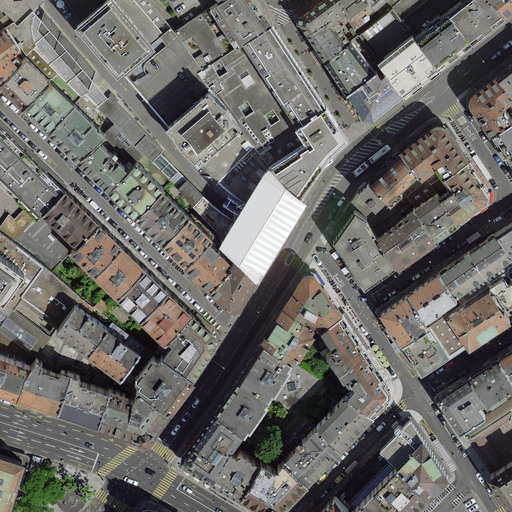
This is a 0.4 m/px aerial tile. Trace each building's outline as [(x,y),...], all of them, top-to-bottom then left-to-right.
[(15,2),(13,0),(0,0),(0,6),(7,14),(14,22),(18,25),(33,11),(44,0),(43,0),(23,0),(22,1),(15,2)] [(67,0),(81,22),(106,0),(67,0)] [(121,68),(153,41),(117,0),(106,0),(81,22),(121,68)] [(117,0),(153,41),(171,26),(149,0),(117,0)] [(272,23),(256,0),(221,0),(220,1),(210,7),(236,47),(245,42),(272,23)] [(335,23),(339,23),(349,16),(346,10),(348,9),(341,0),(324,0),(302,16),(300,21),(308,33),(332,17),(335,23)] [(355,25),(364,19),(377,10),(376,7),(370,0),(341,0),(348,9),(346,10),(349,16),(355,25)] [(384,0),(376,7),(377,10),(382,16),(393,7),(401,0),(384,0)] [(427,0),(401,0),(393,7),(403,19),(427,0)] [(462,0),(448,11),(472,42),(505,16),(492,0),(462,0)] [(511,0),(492,0),(505,16),(511,10),(511,0)] [(227,53),(236,47),(210,7),(201,14),(227,53)] [(381,63),(415,36),(403,19),(393,7),(382,16),(369,27),(359,34),(381,63)] [(18,25),(14,22),(6,27),(21,47),(27,56),(34,49),(38,45),(34,36),(33,28),(33,21),(36,14),(33,11),(18,25)] [(97,72),(45,11),(42,21),(38,31),(90,91),(93,82),(97,72)] [(422,31),(415,36),(439,67),(446,62),(472,42),(448,11),(422,31)] [(109,97),(93,82),(90,91),(38,31),(42,21),(36,14),(33,21),(33,28),(34,36),(38,45),(34,49),(58,73),(81,98),(85,94),(99,108),(109,97)] [(227,53),(201,14),(184,25),(175,30),(203,69),(227,53)] [(326,61),(350,41),(339,23),(335,23),(332,17),(308,33),(326,61)] [(359,34),(369,27),(364,19),(355,25),(350,29),(355,37),(359,34)] [(121,68),(81,22),(78,25),(118,72),(121,68)] [(326,106),(272,23),(245,42),(299,124),(326,106)] [(170,126),(212,90),(199,72),(203,69),(175,30),(171,26),(153,41),(121,68),(170,126)] [(21,47),(6,27),(0,31),(0,83),(0,84),(18,65),(12,59),(8,55),(21,47)] [(359,34),(355,37),(354,38),(377,69),(381,75),(387,71),(381,63),(359,34)] [(439,67),(415,36),(381,63),(387,71),(405,95),(439,67)] [(348,92),(377,69),(354,38),(350,41),(326,61),(348,92)] [(296,126),(299,124),(245,42),(236,47),(227,53),(203,69),(199,72),(212,90),(239,125),(254,145),(260,152),(296,126)] [(51,81),(58,73),(34,49),(27,56),(51,81)] [(17,55),(12,59),(18,65),(23,61),(17,55)] [(27,56),(23,61),(18,65),(0,84),(25,107),(51,81),(27,56)] [(511,64),(498,76),(511,95),(511,64)] [(381,75),(377,69),(348,92),(363,116),(374,118),(405,95),(387,71),(381,75)] [(75,104),(81,98),(58,73),(51,81),(75,104)] [(492,134),(511,120),(511,118),(505,108),(505,103),(511,97),(511,95),(498,76),(475,94),(473,106),(492,134)] [(75,104),(51,81),(25,107),(49,131),(75,104)] [(199,160),(239,125),(212,90),(170,126),(169,127),(175,134),(182,144),(199,160)] [(81,98),(75,104),(105,134),(114,123),(99,108),(85,94),(81,98)] [(112,94),(109,97),(114,103),(118,100),(112,94)] [(99,108),(114,123),(144,154),(152,162),(161,153),(162,151),(114,103),(109,97),(99,108)] [(105,134),(75,104),(49,131),(79,161),(99,140),(105,134)] [(326,106),(299,124),(296,126),(306,142),(270,165),(273,169),(300,197),(331,154),(348,138),(326,106)] [(511,163),(511,120),(492,134),(511,163)] [(114,123),(105,134),(135,163),(137,161),(144,154),(114,123)] [(427,178),(431,184),(444,176),(467,160),(446,128),(443,125),(438,124),(434,126),(401,152),(419,172),(425,180),(427,178)] [(0,174),(25,149),(0,125),(0,174)] [(219,180),(254,145),(239,125),(199,160),(219,180)] [(306,142),(296,126),(260,152),(270,165),(306,142)] [(112,153),(99,140),(79,161),(109,190),(129,169),(115,156),(112,153)] [(251,205),(273,169),(270,165),(260,152),(254,145),(219,180),(230,190),(251,205)] [(0,182),(25,207),(37,219),(65,189),(25,149),(0,174),(0,182)] [(400,189),(419,172),(401,152),(371,180),(386,197),(391,203),(403,192),(400,189)] [(180,188),(188,180),(161,153),(152,162),(180,188)] [(467,160),(444,176),(452,188),(440,196),(458,222),(485,203),(488,191),(467,160)] [(135,163),(129,169),(109,190),(136,216),(163,189),(164,188),(137,161),(135,163)] [(249,207),(245,214),(277,234),(280,229),(300,197),(273,169),(251,205),(249,207)] [(391,203),(401,214),(413,202),(407,196),(425,180),(419,172),(400,189),(403,192),(391,203)] [(416,208),(437,193),(431,184),(427,178),(425,180),(407,196),(413,202),(416,208)] [(194,205),(203,196),(188,180),(180,188),(194,205)] [(386,197),(371,180),(360,190),(376,207),(386,197)] [(77,245),(99,222),(65,189),(44,212),(77,245)] [(190,216),(163,189),(136,216),(164,243),(190,216)] [(376,207),(360,190),(350,204),(355,208),(368,216),(366,218),(379,237),(398,223),(405,217),(401,214),(391,203),(386,197),(376,207)] [(440,196),(438,192),(437,193),(416,208),(436,237),(458,222),(440,196)] [(232,236),(239,223),(212,204),(203,196),(194,205),(227,240),(232,236)] [(355,208),(350,204),(333,228),(337,234),(355,208)] [(9,213),(0,225),(0,230),(15,242),(37,219),(25,207),(14,218),(9,213)] [(366,218),(368,216),(355,208),(337,234),(334,239),(365,286),(398,264),(379,237),(366,218)] [(398,223),(379,237),(398,264),(436,237),(416,208),(405,217),(398,223)] [(47,266),(53,271),(59,264),(71,251),(77,245),(44,212),(37,219),(15,242),(47,266)] [(232,236),(227,240),(241,254),(255,269),(269,245),(274,238),(277,234),(245,214),(243,218),(240,222),(239,223),(232,236)] [(186,265),(209,241),(213,238),(190,216),(164,243),(186,265)] [(511,221),(507,225),(496,232),(510,254),(511,252),(511,221)] [(95,273),(122,245),(99,222),(77,245),(71,251),(95,273)] [(0,230),(0,299),(15,310),(22,302),(58,328),(75,303),(80,296),(81,295),(78,292),(60,277),(53,271),(47,266),(15,242),(0,230)] [(496,232),(440,272),(457,296),(462,304),(511,269),(511,256),(510,254),(496,232)] [(211,289),(228,272),(228,269),(225,266),(230,261),(209,241),(186,265),(211,289)] [(118,296),(146,267),(122,245),(95,273),(118,296)] [(228,272),(211,289),(230,308),(241,306),(260,275),(255,269),(241,254),(230,265),(230,272),(228,272)] [(66,271),(59,264),(53,271),(60,277),(66,271)] [(142,318),(170,290),(146,267),(118,296),(142,318)] [(317,322),(321,327),(343,312),(335,301),(316,272),(314,270),(311,270),(308,270),(305,271),(304,272),(283,305),(315,325),(317,322)] [(426,318),(457,296),(440,272),(408,294),(426,318)] [(490,291),(493,295),(497,293),(508,308),(511,305),(511,281),(510,282),(506,275),(490,285),(489,289),(490,291)] [(169,337),(193,313),(170,290),(142,318),(166,341),(169,337)] [(490,291),(456,314),(450,318),(467,343),(470,348),(510,321),(504,312),(500,315),(492,303),(496,300),(493,295),(490,291)] [(408,294),(382,312),(403,344),(430,325),(426,318),(408,294)] [(94,307),(80,296),(75,303),(90,314),(95,307),(94,307)] [(128,333),(142,318),(118,296),(108,306),(101,313),(113,321),(128,333)] [(426,318),(430,325),(453,310),(462,304),(457,296),(426,318)] [(0,354),(32,364),(36,357),(51,336),(15,310),(0,299),(0,354)] [(94,307),(95,307),(101,313),(108,306),(101,300),(94,307)] [(504,312),(496,300),(492,303),(500,315),(504,312)] [(108,327),(90,314),(75,303),(58,328),(57,328),(75,341),(89,353),(108,327)] [(315,325),(283,305),(262,341),(294,361),(297,357),(300,358),(316,333),(313,331),(315,325)] [(456,314),(453,310),(430,325),(450,355),(467,343),(450,318),(456,314)] [(339,370),(368,350),(343,312),(321,327),(333,346),(333,348),(327,352),(339,370)] [(175,342),(164,356),(194,377),(215,346),(213,333),(193,313),(169,337),(175,342)] [(128,333),(113,321),(108,327),(140,352),(145,345),(128,333)] [(430,325),(403,344),(423,373),(450,355),(430,325)] [(140,353),(140,352),(108,327),(89,353),(107,365),(122,377),(131,365),(140,353)] [(294,361),(262,341),(240,377),(269,396),(294,361)] [(151,350),(145,345),(140,352),(140,353),(150,360),(152,356),(149,353),(151,350)] [(511,349),(500,358),(511,375),(511,349)] [(355,384),(347,394),(374,415),(390,398),(391,384),(368,350),(339,370),(344,377),(346,376),(349,381),(352,379),(355,384)] [(32,364),(0,354),(0,389),(1,390),(18,395),(26,373),(32,364)] [(137,388),(140,390),(169,411),(194,377),(164,356),(162,355),(159,359),(155,356),(152,356),(150,360),(141,371),(137,376),(137,378),(142,381),(137,388)] [(36,357),(32,364),(26,373),(18,395),(45,404),(59,408),(71,370),(63,367),(60,373),(55,371),(41,367),(43,362),(36,357)] [(511,375),(500,358),(471,377),(485,398),(487,401),(511,384),(511,375)] [(325,381),(294,361),(269,396),(297,414),(300,410),(325,381)] [(71,370),(80,374),(82,369),(67,364),(64,365),(63,367),(71,370)] [(122,377),(137,388),(142,381),(137,378),(137,376),(141,371),(131,365),(122,377)] [(80,374),(71,370),(59,408),(99,422),(107,399),(110,390),(87,382),(78,379),(80,374)] [(89,377),(80,374),(78,379),(87,382),(89,377)] [(137,388),(122,377),(110,388),(126,393),(125,397),(134,399),(140,390),(137,388)] [(265,402),(269,396),(240,377),(228,393),(216,410),(243,431),(244,432),(248,426),(251,425),(266,404),(265,402)] [(471,377),(439,398),(461,430),(465,427),(485,414),(478,403),(485,398),(471,377)] [(110,388),(110,390),(107,399),(131,407),(134,399),(125,397),(126,393),(110,388)] [(131,407),(107,399),(99,422),(147,439),(169,411),(140,390),(134,399),(131,407)] [(346,393),(316,425),(342,448),(374,415),(347,394),(346,393)] [(470,436),(511,408),(511,396),(486,414),(485,414),(465,427),(470,436)] [(511,419),(511,415),(511,408),(470,436),(472,439),(474,438),(478,435),(483,436),(509,419),(511,419)] [(243,431),(216,410),(184,454),(186,462),(213,478),(231,449),(228,447),(230,443),(232,444),(233,444),(243,431)] [(272,445),(273,446),(286,458),(300,443),(296,440),(299,437),(302,440),(316,425),(300,410),(297,414),(272,445)] [(411,415),(380,447),(397,465),(424,436),(411,415)] [(300,443),(286,458),(308,480),(342,448),(316,425),(302,440),(299,437),(296,440),(300,443)] [(501,463),(483,436),(478,435),(474,438),(496,471),(499,469),(501,463)] [(433,448),(424,436),(397,465),(430,496),(433,493),(450,475),(433,448)] [(267,452),(261,461),(275,467),(276,470),(280,469),(279,464),(286,458),(273,446),(267,452)] [(261,447),(254,457),(261,461),(267,452),(261,447)] [(357,471),(375,488),(397,465),(380,447),(357,471)] [(237,453),(231,449),(213,478),(241,494),(261,461),(254,457),(241,449),(239,450),(237,453)] [(0,452),(0,511),(6,511),(22,460),(0,452)] [(511,455),(501,463),(499,469),(511,460),(511,455)] [(277,511),(308,480),(286,458),(279,464),(280,469),(276,470),(275,467),(261,461),(241,494),(259,505),(270,511),(277,511)] [(511,460),(499,469),(496,471),(490,475),(511,507),(511,460)] [(399,511),(414,511),(430,496),(397,465),(375,488),(399,511)] [(357,471),(334,494),(349,508),(352,511),(375,488),(357,471)] [(84,491),(79,483),(69,480),(61,484),(58,494),(62,504),(72,507),(80,503),(84,491)] [(399,511),(375,488),(352,511),(399,511)] [(349,511),(349,508),(334,494),(316,511),(349,511)]
